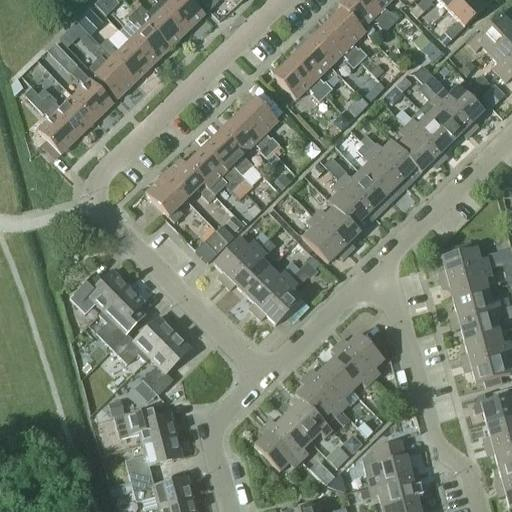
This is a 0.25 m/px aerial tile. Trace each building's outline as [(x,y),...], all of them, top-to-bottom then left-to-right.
[(105,19),(119,6),(113,0),(101,0),(94,7),(105,19)] [(161,0),(156,5),(186,35),(203,18),(185,0),(161,0)] [(218,4),(214,0),(197,0),(196,2),(208,14),(218,4)] [(225,0),(235,9),(244,0),(225,0)] [(360,33),(361,32),(372,21),(377,26),(376,28),(383,35),(390,29),(362,0),(345,0),(337,9),(340,12),(360,33)] [(362,0),(390,29),(397,22),(389,14),(388,16),(383,11),(393,0),(362,0)] [(458,0),(423,0),(409,14),(416,21),(430,7),(429,6),(434,1),(446,13),(458,0)] [(479,0),(458,0),(446,13),(457,25),(452,30),(451,28),(443,36),(436,42),(443,49),(487,7),(479,0)] [(133,15),(168,52),(186,35),(156,5),(145,15),(134,3),(128,8),(134,14),(133,15)] [(340,12),(323,28),(359,66),(366,59),(358,51),(357,53),(352,47),(364,35),(361,32),(360,33),(340,12)] [(88,13),(76,24),(89,37),(101,25),(88,13)] [(480,50),(488,59),(511,35),(511,32),(504,24),(510,19),(503,13),(467,48),(474,55),(480,50)] [(128,45),(151,69),(168,52),(133,15),(126,22),(133,29),(135,28),(140,33),(128,45)] [(323,28),(306,45),(329,69),(341,58),(346,63),(344,64),(352,72),(359,66),(323,28)] [(98,48),(134,85),(151,69),(128,45),(116,56),(111,51),(112,49),(98,35),(91,42),(98,49),(98,48)] [(511,35),(488,59),(496,68),(491,73),(498,80),(511,65),(511,35)] [(87,37),(80,44),(91,55),(98,49),(91,42),(87,37)] [(289,62),(324,99),(331,92),(324,85),(322,86),(317,81),(329,69),(306,45),(289,62)] [(54,47),(47,53),(53,59),(60,53),(54,47)] [(431,65),(441,56),(433,47),(423,57),(431,65)] [(116,102),(134,85),(98,48),(98,49),(91,55),(99,63),(100,61),(105,67),(93,78),(116,102)] [(324,99),(289,62),(271,79),(294,103),(306,91),(311,97),(310,98),(317,106),(324,99)] [(466,79),(475,69),(469,63),(460,73),(466,79)] [(71,100),(94,124),(112,107),(71,64),(64,71),(76,84),(78,83),(83,88),(71,100)] [(511,65),(498,80),(504,87),(510,82),(511,84),(511,65)] [(376,80),(383,74),(376,67),(370,74),(376,80)] [(431,79),(421,69),(412,78),(421,88),(431,79)] [(479,98),(489,87),(480,78),(469,89),(479,98)] [(403,80),(395,88),(401,94),(410,86),(403,80)] [(14,99),(23,91),(17,81),(11,87),(14,99)] [(378,84),(372,91),(378,96),(384,90),(378,84)] [(462,84),(456,89),(481,115),(487,110),(462,84)] [(491,110),(504,98),(494,87),(481,100),(491,110)] [(481,115),(456,89),(447,98),(442,93),(435,100),(471,136),(477,130),(472,125),(481,115)] [(30,92),(23,98),(34,110),(41,103),(30,92)] [(41,103),(77,140),(94,124),(71,100),(59,111),(54,106),(56,105),(48,97),(41,103)] [(418,113),(425,120),(450,146),(460,137),(465,142),(471,136),(435,100),(428,106),(427,105),(418,113)] [(271,155),(275,160),(283,153),(278,148),(270,141),(269,142),(264,137),(276,125),(253,101),(236,118),(271,155)] [(77,140),(41,103),(34,110),(42,118),(43,116),(48,122),(36,133),(59,157),(77,140)] [(401,112),(394,119),(404,130),(411,123),(410,122),(401,112)] [(441,155),(450,146),(425,120),(418,113),(410,122),(411,123),(404,130),(440,166),(446,160),(441,155)] [(271,155),(236,118),(218,135),(241,159),(253,147),(258,153),(257,154),(264,162),(271,155)] [(336,122),(336,129),(340,134),(348,126),(341,118),(336,122)] [(440,166),(404,130),(397,137),(403,142),(394,150),(419,176),(429,167),(434,172),(440,166)] [(241,159),(218,135),(201,152),(237,188),(244,196),(251,189),(240,179),(251,169),(241,159)] [(375,149),(368,142),(362,148),(404,191),(419,176),(394,150),(389,145),(380,153),(375,148),(375,149)] [(367,167),(358,175),(383,201),(393,192),(398,197),(404,191),(362,148),(357,143),(351,150),(362,161),(362,162),(367,167)] [(237,188),(201,152),(184,168),(207,193),(214,186),(218,181),(219,181),(224,186),(222,187),(230,195),(237,188)] [(207,193),(184,168),(179,162),(161,179),(184,203),(196,192),(201,197),(200,198),(211,210),(217,204),(207,193)] [(317,180),(324,173),(317,166),(310,173),(317,180)] [(340,171),(332,179),(337,184),(345,177),(340,171)] [(374,210),(383,201),(358,175),(349,183),(345,178),(338,185),(373,221),(379,215),(374,210)] [(281,193),(290,184),(282,176),(273,185),(281,193)] [(184,203),(161,179),(143,196),(167,220),(173,226),(182,218),(176,212),(184,203)] [(373,221),(338,185),(331,192),(336,197),(327,206),(332,211),(332,210),(353,231),(362,222),(367,227),(373,221)] [(358,236),(353,231),(332,210),(332,211),(324,219),(319,214),(312,220),(347,256),(353,250),(348,245),(358,236)] [(235,234),(241,227),(232,219),(226,225),(235,234)] [(347,256),(312,220),(305,227),(310,232),(301,241),(326,267),(336,257),(341,262),(347,256)] [(217,281),(223,287),(258,252),(257,251),(266,242),(260,236),(246,250),(237,241),(212,267),(222,276),(217,281)] [(226,246),(217,237),(206,248),(203,245),(196,251),(209,264),(215,257),(226,246)] [(258,252),(223,287),(229,293),(234,288),(243,297),(268,272),(260,264),(273,250),(266,242),(257,251),(258,252)] [(471,244),(452,249),(454,257),(473,252),(471,244)] [(439,284),(488,271),(485,261),(478,263),(475,251),(473,252),(454,257),(440,261),(444,274),(437,276),(439,284)] [(511,261),(509,251),(498,254),(501,266),(511,263),(511,261)] [(298,272),(291,278),(299,286),(306,280),(309,282),(316,275),(305,265),(298,272)] [(284,272),(291,278),(298,272),(291,266),(284,272)] [(448,290),(451,303),(486,293),(483,282),(490,280),(488,271),(439,284),(441,292),(448,290)] [(247,312),(253,318),(292,279),(284,272),(276,280),(268,272),(243,297),(252,307),(247,312)] [(127,290),(111,274),(103,281),(96,274),(68,302),(84,317),(94,307),(102,315),(127,290)] [(264,319),(274,328),(299,303),(291,295),(299,286),(292,279),(253,318),(259,324),(264,319)] [(106,326),(95,337),(110,352),(125,337),(127,338),(146,319),(137,311),(142,306),(127,290),(102,315),(98,319),(106,326)] [(448,317),(450,326),(499,312),(496,303),(489,305),(486,293),(451,303),(455,316),(448,317)] [(506,300),(496,303),(499,312),(508,309),(506,300)] [(501,322),(499,312),(450,326),(452,334),(459,332),(463,345),(497,335),(494,324),(501,322)] [(127,338),(125,337),(110,352),(125,368),(135,358),(143,366),(148,361),(172,336),(157,320),(133,344),(127,338)] [(459,359),(461,367),(510,354),(508,345),(501,347),(497,335),(463,345),(466,357),(459,359)] [(188,352),(172,336),(148,361),(156,369),(141,383),(156,399),(172,383),(164,376),(188,352)] [(342,342),(336,348),(371,384),(378,377),(373,372),(382,363),(357,338),(347,347),(342,342)] [(364,391),(371,384),(336,348),(330,354),(335,359),(325,368),(350,394),(359,386),(364,391)] [(511,361),(510,354),(461,367),(464,375),(471,374),(474,387),(509,377),(506,365),(511,363),(511,361)] [(311,372),(305,378),(340,414),(347,407),(342,402),(350,394),(325,368),(316,377),(311,372)] [(304,389),(294,398),(320,424),(328,416),(333,421),(340,414),(305,378),(299,384),(304,389)] [(485,428),(511,420),(511,397),(493,403),(491,396),(476,400),(478,407),(473,408),(475,417),(482,415),(485,428)] [(330,434),(320,424),(294,398),(288,404),(294,409),(284,418),(309,444),(318,436),(323,441),(330,434)] [(169,417),(158,420),(156,410),(113,421),(118,442),(138,437),(141,448),(175,439),(169,417)] [(270,422),(264,428),(299,464),(306,471),(312,465),(305,459),(306,458),(301,453),(309,444),(284,418),(275,428),(270,422)] [(482,442),(484,450),(511,442),(511,420),(485,428),(489,440),(482,442)] [(364,423),(357,430),(366,440),(373,433),(364,423)] [(292,471),(299,464),(264,428),(257,434),(262,439),(253,449),(278,475),(287,466),(292,471)] [(352,456),(361,447),(352,438),(343,447),(352,456)] [(124,464),(129,484),(150,479),(147,469),(180,461),(175,439),(141,448),(144,458),(124,464)] [(493,456),(497,469),(511,464),(511,442),(484,450),(486,458),(493,456)] [(360,462),(368,491),(417,479),(415,471),(408,472),(404,459),(403,460),(399,444),(371,451),(371,453),(360,462)] [(347,460),(337,449),(326,459),(336,470),(347,460)] [(511,464),(497,469),(500,482),(493,484),(495,492),(511,487),(511,464)] [(332,481),(325,474),(319,481),(326,488),(332,481)] [(150,479),(129,484),(135,505),(155,500),(157,509),(158,511),(191,502),(186,480),(153,489),(150,479)] [(377,499),(380,510),(415,502),(412,489),(419,487),(417,479),(368,491),(370,501),(377,499)] [(511,487),(495,492),(498,500),(505,498),(508,511),(511,510),(511,487)] [(368,491),(359,494),(362,503),(370,501),(368,491)] [(158,511),(157,509),(146,511),(193,511),(191,502),(158,511)] [(417,511),(415,502),(380,510),(380,511),(417,511)]
